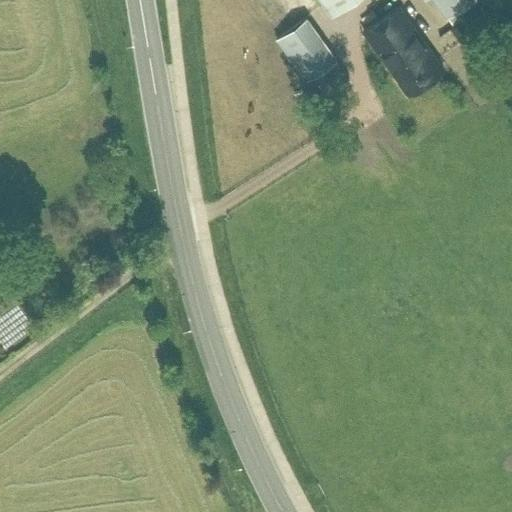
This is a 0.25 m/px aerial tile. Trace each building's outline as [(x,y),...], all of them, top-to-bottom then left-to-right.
[(322,0),(331,11),(345,0),(322,0)] [(436,0),(447,14),(465,0),(436,0)] [(443,68),(396,4),(362,28),(388,63),(390,62),(395,70),(394,71),(400,79),(397,81),(405,92),(408,90),(409,93),(443,68)] [(303,80),(312,74),(335,58),(305,15),(273,38),(303,80)] [(461,18),(450,26),(460,41),(471,33),(461,18)]
